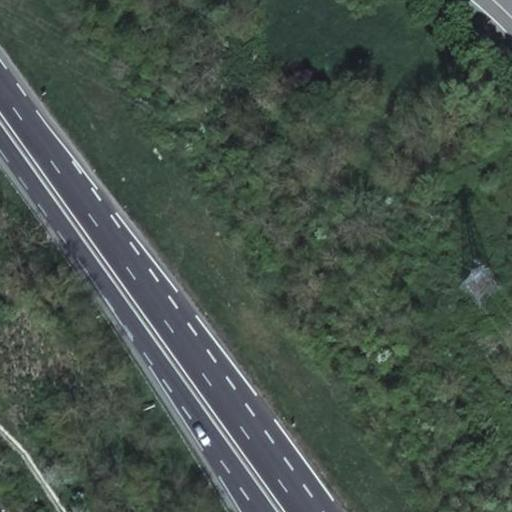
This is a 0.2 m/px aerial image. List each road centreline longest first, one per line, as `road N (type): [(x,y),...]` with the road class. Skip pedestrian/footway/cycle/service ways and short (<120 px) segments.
road 1 (trunk): [(308,511),(0,79)]
road 2 (trunk): [(0,146),(157,373)]
road 3 (trunk): [(157,373),(257,511)]
road 4 (trunk): [(157,373),(239,511)]
